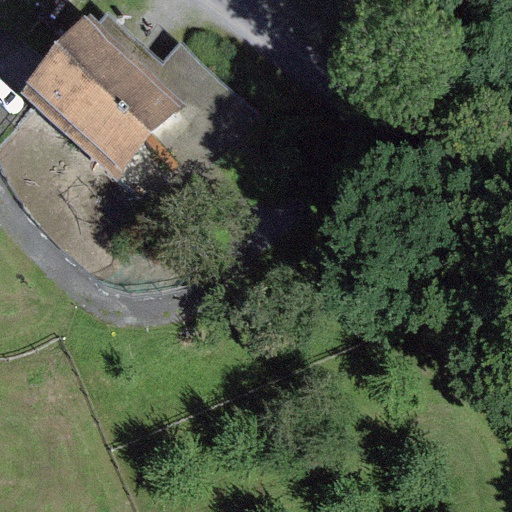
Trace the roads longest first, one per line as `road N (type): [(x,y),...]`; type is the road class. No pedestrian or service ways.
road 1 (track): [(511,288),(441,189),(221,0)]
road 2 (track): [(0,118),(85,214)]
